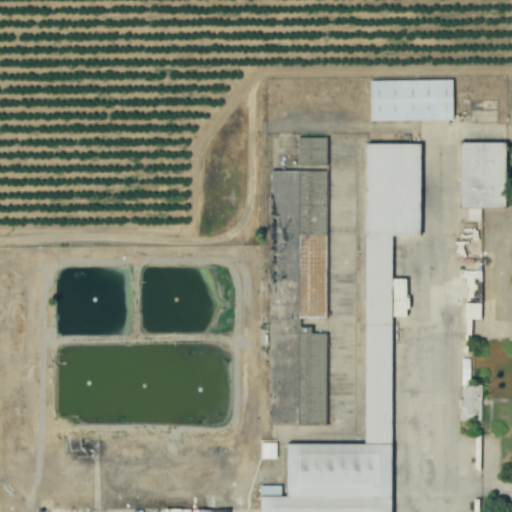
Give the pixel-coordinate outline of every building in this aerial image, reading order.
[(369,122),(452,120),(451,80),(369,81),(369,122)] [(326,138),(297,137),(297,165),(325,165),(326,138)] [(458,208),(467,208),(467,220),(480,221),(480,208),(504,208),(504,144),(459,143),(458,208)] [(419,144),(365,144),(365,293),(373,293),(373,318),(373,326),(369,326),(369,338),(365,338),(365,349),(373,349),(373,360),(390,360),(390,236),(419,236),(419,144)] [(267,425),(324,426),(326,332),(297,332),(298,243),(316,243),(316,238),(324,238),(325,191),(324,191),(324,171),(270,171),(269,255),(274,256),(273,280),(269,279),(267,425)] [(462,400),(458,400),(458,421),(479,421),(480,385),(462,384),(462,400)] [(276,459),(276,443),(260,443),(260,459),(276,459)]
